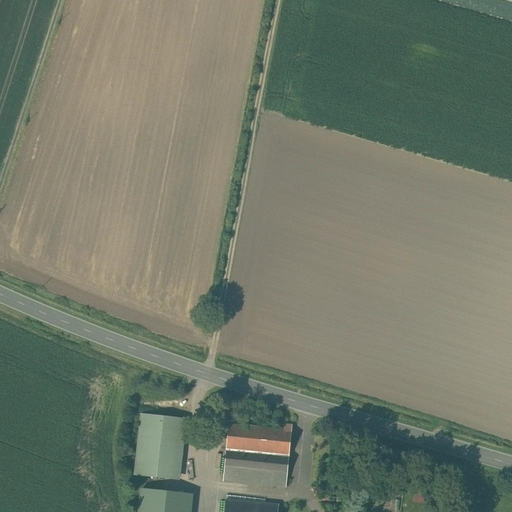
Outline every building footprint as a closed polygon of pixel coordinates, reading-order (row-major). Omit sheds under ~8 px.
[(178,419),(141,415),(135,474),(171,479),(178,419)] [(291,430),(229,424),(223,481),(276,486),(276,483),(286,484),(291,430)] [(188,511),(190,495),(140,490),(138,511),(188,511)] [(427,493),(416,494),(416,502),(427,501),(427,493)] [(278,505),(225,500),(225,501),(224,511),(277,511),(278,506),(279,505),(278,505)]
